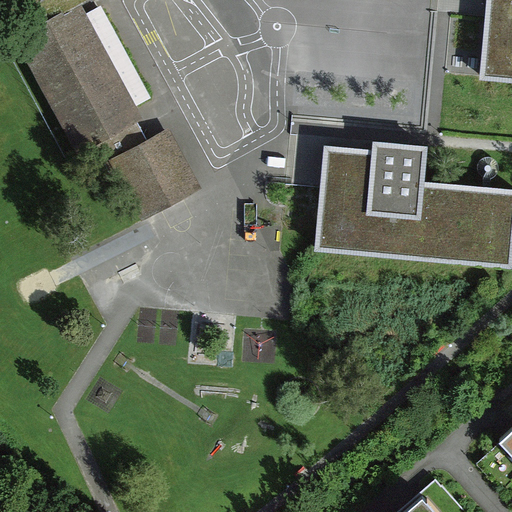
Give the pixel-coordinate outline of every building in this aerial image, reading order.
[(19,0),(33,26),(81,0),(19,0)] [(511,0),(491,0),(485,84),(511,85),(511,0)] [(27,40),(85,147),(142,116),(85,9),(27,40)] [(146,214),(203,184),(173,128),(116,158),(146,214)] [(323,153),(315,254),(511,270),(511,262),(511,195),(423,188),(426,153),(375,149),(374,157),(323,153)] [(511,426),(502,435),(511,446),(511,426)] [(447,511),(429,489),(400,511),(447,511)]
